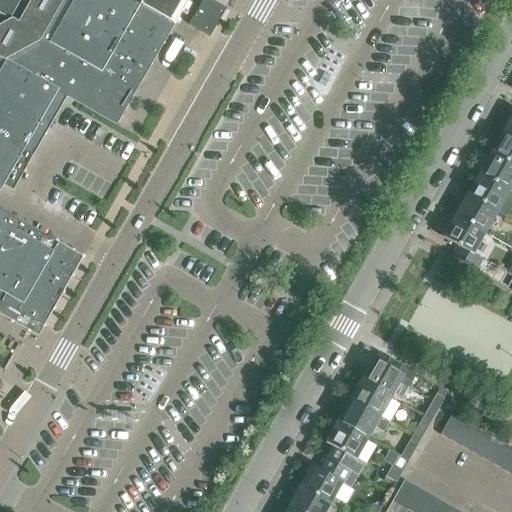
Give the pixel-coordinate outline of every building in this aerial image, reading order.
[(53,305),(38,297),(67,248),(0,209),(0,186),(2,184),(11,189),(64,97),(67,98),(68,96),(91,109),(104,117),(118,125),(189,0),(0,0),(0,302),(41,326),(53,305)] [(225,9),(208,0),(202,0),(189,25),(209,37),(225,9)] [(236,52),(249,27),(239,22),(226,47),(236,52)] [(209,80),(223,51),(215,46),(200,76),(209,80)] [(511,116),(502,134),(511,139),(511,116)] [(511,139),(502,134),(490,154),(511,166),(511,139)] [(511,166),(490,154),(478,175),(511,194),(511,166)] [(496,213),(505,218),(511,205),(511,194),(478,175),(466,196),(496,213)] [(466,196),(454,217),(484,234),(496,213),(466,196)] [(472,255),(484,234),(454,217),(451,215),(439,236),(456,247),(451,256),(475,270),(481,260),(472,255)] [(81,256),(67,248),(38,297),(53,305),(81,256)] [(373,359),(361,380),(391,397),(397,386),(406,391),(415,375),(399,365),(396,372),(373,359)] [(379,418),(391,397),(361,380),(348,401),(379,418)] [(435,394),(423,416),(431,420),(443,399),(435,394)] [(388,423),(379,418),(348,401),(336,422),(367,439),(373,428),(383,433),(388,423)] [(462,420),(451,414),(439,435),(450,442),(462,420)] [(419,441),(431,420),(423,416),(411,437),(419,441)] [(462,420),(450,442),(460,447),(472,426),(462,420)] [(331,447),(324,459),(357,478),(365,465),(355,460),(367,439),(336,422),(324,443),(331,447)] [(472,426),(460,447),(471,453),(483,432),(472,426)] [(481,459),(493,438),(483,432),(471,453),(481,459)] [(419,441),(411,437),(399,458),(407,462),(419,441)] [(493,438),(481,459),(492,466),(504,444),(493,438)] [(511,448),(504,444),(492,466),(502,472),(511,454),(511,448)] [(407,462),(399,458),(389,452),(383,462),(393,468),(387,478),(395,483),(407,462)] [(511,454),(502,472),(511,476),(511,454)] [(299,488),(329,505),(341,484),(350,490),(357,478),(324,459),(318,471),(308,465),(303,474),(306,475),(299,488)] [(414,487),(403,481),(391,501),(392,502),(402,507),(414,487)] [(409,511),(412,511),(424,493),(414,487),(402,507),(407,511),(409,511)] [(287,508),(293,511),(325,511),(329,505),(299,488),(287,508)] [(426,511),(434,499),(424,493),(412,511),(426,511)] [(440,511),(445,505),(434,499),(426,511),(440,511)] [(367,511),(378,511),(382,506),(374,501),(367,511)] [(406,511),(407,511),(402,507),(392,502),(385,511),(406,511)]
